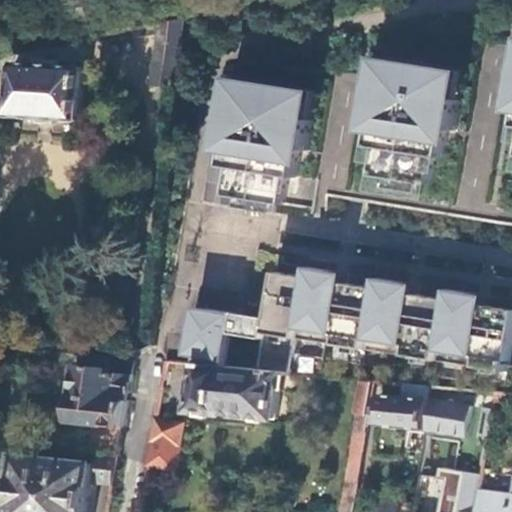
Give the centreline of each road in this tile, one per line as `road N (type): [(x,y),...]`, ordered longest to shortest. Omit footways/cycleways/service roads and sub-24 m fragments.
road 1 (residential): [(511,260),(317,229)]
road 2 (residential): [(127,511),(158,346)]
